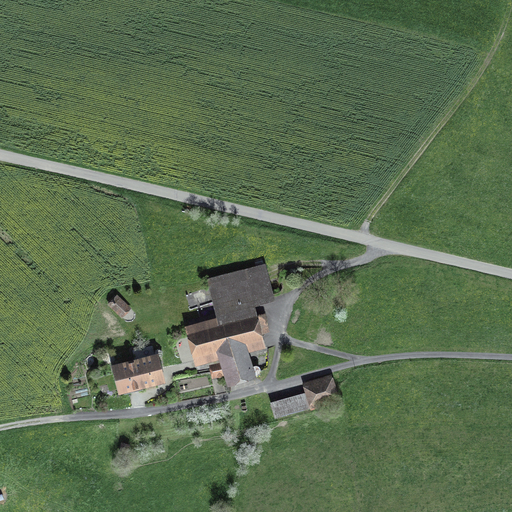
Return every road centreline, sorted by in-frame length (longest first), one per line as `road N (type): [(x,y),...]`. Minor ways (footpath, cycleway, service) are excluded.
road 1 (tertiary): [(511,274),(0,155)]
road 2 (residential): [(511,357),(376,359),(150,410),(77,416)]
road 3 (track): [(510,0),(493,51),(360,238)]
